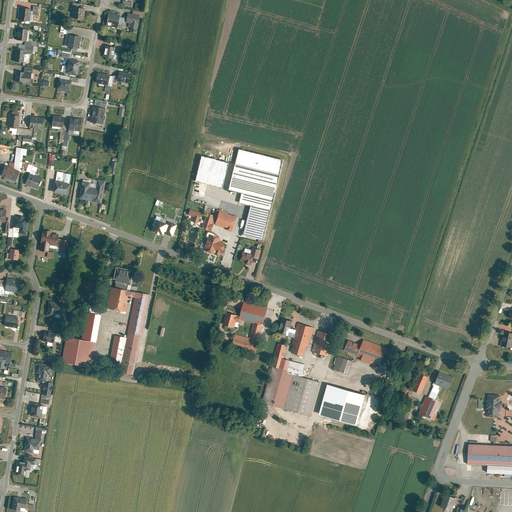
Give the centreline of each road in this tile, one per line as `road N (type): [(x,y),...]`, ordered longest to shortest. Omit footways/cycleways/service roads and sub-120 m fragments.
road 1 (residential): [(40,203),(477,364)]
road 2 (residential): [(0,96),(76,101),(98,0)]
road 3 (residential): [(430,477),(477,364)]
